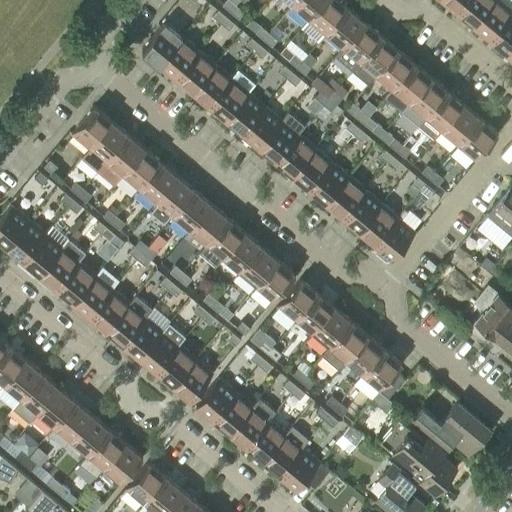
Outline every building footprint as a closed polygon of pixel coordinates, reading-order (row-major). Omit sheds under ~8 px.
[(229,10),(235,3),(230,0),(224,0),(221,4),(229,10)] [(307,18),(322,0),(294,0),(290,5),(307,18)] [(323,32),(346,5),(340,0),(322,0),(307,18),(300,26),(317,40),(323,32)] [(444,0),(456,9),(463,0),(444,0)] [(473,23),(492,0),(463,0),(456,9),(473,23)] [(489,37),(511,9),(511,0),(492,0),(473,23),(489,37)] [(237,17),(243,10),(235,3),(229,10),(237,17)] [(334,54),(363,19),(346,5),(323,32),(340,46),(334,54)] [(225,15),(217,8),(211,15),(220,22),(225,15)] [(506,51),(511,43),(511,9),(489,37),(506,51)] [(233,22),(225,15),(220,22),(228,29),(233,22)] [(351,68),(380,33),(363,19),(334,54),(351,68)] [(157,60),(179,33),(164,20),(141,47),(157,60)] [(268,31),(260,25),(254,31),(262,38),(268,31)] [(271,45),(276,38),(268,31),(262,38),(271,45)] [(174,75),(196,47),(179,33),(157,60),(174,75)] [(374,74),(396,47),(380,33),(351,68),(357,61),(374,74)] [(253,49),(258,43),(250,36),(245,43),(253,49)] [(267,49),(258,43),(253,49),(261,56),(267,49)] [(191,89),(213,61),(196,47),(174,75),(191,89)] [(390,88),(413,61),(396,47),(374,74),(390,88)] [(301,59),(293,52),(287,59),(296,66),(301,59)] [(309,66),(301,59),(296,66),(304,72),(309,66)] [(208,103),(237,68),(230,75),(213,61),(191,89),(208,103)] [(407,102),(430,75),(413,61),(390,88),(407,102)] [(292,70),(284,64),(278,70),(286,77),(292,70)] [(224,117),(253,82),(237,68),(208,103),(224,117)] [(294,84),(300,77),(292,70),(286,77),(294,84)] [(333,89),(325,82),(316,75),(312,80),(313,84),(319,89),(327,96),(333,89)] [(424,116),(446,89),(430,75),(407,102),(424,116)] [(241,131),(264,104),(247,90),(254,82),(253,82),(224,117),(241,131)] [(327,96),(319,89),(313,96),(322,103),(327,96)] [(335,103),(341,96),(333,89),(327,96),(335,103)] [(440,130),(463,102),(446,89),(424,116),(440,130)] [(330,110),(335,103),(327,96),(322,103),(330,110)] [(456,143),(479,116),(463,102),(440,130),(456,143)] [(88,146),(111,119),(93,104),(70,131),(88,146)] [(258,145),(281,118),(264,104),(241,131),(258,145)] [(368,115),(360,108),(354,115),(362,121),(368,115)] [(376,122),(368,115),(362,121),(371,128),(376,122)] [(474,158),(497,131),(479,116),(456,143),(474,158)] [(274,159),(297,131),(281,118),(258,145),(274,159)] [(97,169),(127,133),(111,119),(88,146),(80,155),(97,169)] [(353,133),(358,126),(350,119),(345,126),(353,133)] [(367,133),(358,126),(353,133),(361,140),(367,133)] [(291,173),(314,146),(297,131),(274,159),(291,173)] [(113,183),(144,146),(127,133),(97,169),(113,183)] [(401,142),(393,136),(387,142),(395,149),(401,142)] [(409,149),(401,142),(395,149),(404,156),(409,149)] [(138,188),(160,160),(144,146),(113,183),(121,174),(138,188)] [(308,187),(331,159),(314,146),(291,173),(308,187)] [(392,154),(384,147),(378,154),(386,161),(392,154)] [(394,167),(400,161),(392,154),(386,161),(394,167)] [(51,172),(57,165),(48,158),(43,165),(51,172)] [(325,201),(347,173),(331,159),(308,187),(325,201)] [(154,201),(177,174),(160,160),(138,188),(154,201)] [(434,170),(426,163),(421,170),(429,177),(434,170)] [(47,176),(39,169),(33,176),(41,183),(47,176)] [(443,177),(434,170),(429,177),(437,184),(443,177)] [(341,214),(364,187),(347,173),(325,201),(341,214)] [(171,216),(194,188),(177,174),(154,201),(148,209),(165,223),(171,216)] [(419,188),(425,181),(417,175),(411,181),(419,188)] [(77,193),(82,186),(74,180),(69,186),(77,193)] [(433,188),(425,181),(419,188),(427,195),(433,188)] [(511,234),(511,232),(511,184),(493,205),(496,208),(490,215),(511,234)] [(85,200),(90,193),(82,186),(77,193),(85,200)] [(358,228),(380,201),(364,187),(341,214),(358,228)] [(188,230),(211,202),(194,188),(171,216),(188,230)] [(73,198),(65,191),(59,198),(67,204),(73,198)] [(75,211),(81,205),(73,198),(67,204),(75,211)] [(374,242),(397,215),(380,201),(358,228),(374,242)] [(204,243),(227,216),(211,202),(188,230),(204,243)] [(0,240),(5,244),(28,217),(11,203),(0,215),(0,240)] [(115,214),(107,207),(102,214),(110,221),(115,214)] [(392,257),(414,229),(412,228),(420,218),(408,208),(400,217),(397,215),(374,242),(392,257)] [(123,221),(115,214),(110,221),(118,228),(123,221)] [(22,258),(51,223),(44,216),(37,224),(28,217),(5,244),(22,258)] [(221,257),(244,230),(227,216),(204,243),(198,251),(215,265),(221,257)] [(100,232),(106,225),(98,219),(92,225),(100,232)] [(39,272),(68,237),(51,223),(22,258),(39,272)] [(108,239),(114,232),(106,225),(100,232),(108,239)] [(238,271),(260,244),(244,230),(221,257),(238,271)] [(55,286),(78,259),(62,245),(69,237),(68,237),(39,272),(55,286)] [(147,244),(139,238),(133,244),(141,251),(147,244)] [(136,258),(141,251),(133,244),(128,251),(136,258)] [(149,258),(155,251),(147,244),(141,251),(149,258)] [(254,285),(277,257),(260,244),(238,271),(254,285)] [(144,264),(149,258),(141,251),(136,258),(144,264)] [(271,299),(294,272),(277,257),(254,285),(271,299)] [(72,300),(95,273),(78,259),(55,286),(72,300)] [(176,276),(182,270),(174,263),(168,270),(176,276)] [(190,277),(182,270),(176,276),(185,283),(190,277)] [(89,314),(112,287),(95,273),(72,300),(89,314)] [(167,288),(173,281),(165,274),(159,281),(167,288)] [(294,318),(317,291),(300,276),(277,304),(294,318)] [(175,295),(181,288),(173,281),(167,288),(175,295)] [(511,319),(510,318),(510,317),(511,313),(511,303),(487,283),(474,300),(483,308),(474,320),(511,350),(511,319)] [(128,301),(112,287),(89,314),(105,328),(128,301)] [(128,301),(105,328),(122,342),(145,314),(152,305),(136,291),(128,301)] [(215,297),(207,291),(202,297),(210,304),(215,297)] [(311,332),(334,305),(317,291),(294,318),(311,332)] [(223,304),(215,297),(210,304),(218,311),(223,304)] [(200,316),(206,309),(198,302),(192,309),(200,316)] [(327,346),(350,319),(334,305),(311,332),(327,346)] [(214,316),(206,309),(200,316),(208,322),(214,316)] [(161,328),(145,314),(122,342),(139,356),(161,328)] [(161,328),(139,356),(155,369),(178,342),(185,333),(169,319),(161,328)] [(249,326),(241,319),(235,326),(244,333),(249,326)] [(338,367),(367,332),(350,319),(327,346),(321,353),(338,367)] [(234,344),(240,337),(231,330),(226,337),(234,344)] [(361,374),(384,347),(367,332),(338,367),(344,360),(361,374)] [(272,345),(264,338),(258,345),(267,352),(272,345)] [(172,383),(195,356),(178,342),(155,369),(172,383)] [(0,386),(24,357),(8,343),(0,351),(0,382),(1,384),(0,385),(0,386)] [(275,358),(280,352),(272,345),(267,352),(275,358)] [(378,388),(394,369),(401,361),(384,347),(361,374),(378,388)] [(257,363),(263,356),(255,350),(249,356),(257,363)] [(189,398),(212,370),(195,356),(172,383),(189,398)] [(265,370),(271,363),(263,356),(257,363),(265,370)] [(0,396),(11,407),(41,371),(24,357),(0,386),(0,396)] [(305,372),(297,366),(292,373),(300,379),(305,372)] [(387,396),(404,376),(394,369),(378,388),(387,396)] [(28,421),(35,412),(58,385),(41,371),(11,407),(28,421)] [(308,386),(314,379),(305,372),(300,379),(308,386)] [(212,417),(235,390),(217,375),(194,402),(212,417)] [(290,391),(296,384),(288,377),(282,384),(290,391)] [(298,398),(304,391),(296,384),(290,391),(298,398)] [(52,426),(75,399),(58,385),(35,412),(52,426)] [(378,388),(370,398),(379,406),(387,396),(378,388)] [(229,431),(251,403),(235,390),(212,417),(229,431)] [(339,400),(330,393),(325,400),(333,407),(339,400)] [(68,440),(91,413),(75,399),(52,426),(68,440)] [(468,452),(489,427),(456,399),(440,419),(421,404),(411,416),(447,446),(453,439),(468,452)] [(341,414),(347,407),(339,400),(333,407),(341,414)] [(245,445),(268,417),(251,403),(229,431),(245,445)] [(323,419),(329,412),(321,405),(315,412),(323,419)] [(331,425),(337,419),(329,412),(323,419),(331,425)] [(85,454),(108,426),(91,413),(68,440),(85,454)] [(456,464),(438,450),(441,446),(427,434),(424,438),(398,416),(379,439),(414,468),(411,471),(434,491),(456,464)] [(262,458),(285,431),(268,417),(245,445),(262,458)] [(101,468),(124,440),(108,426),(85,454),(101,468)] [(278,472),(301,445),(285,431),(262,458),(278,472)] [(119,482),(142,455),(124,440),(101,468),(119,482)] [(303,478),(319,459),(301,445),(278,472),(296,487),(303,478)] [(28,455),(19,448),(14,455),(22,462),(28,455)] [(0,476),(10,481),(16,466),(0,452),(0,476)] [(30,468),(36,462),(28,455),(22,462),(30,468)] [(141,501),(164,474),(147,459),(124,487),(141,501)] [(313,486),(329,468),(319,459),(303,478),(313,486)] [(414,511),(423,502),(407,489),(402,485),(410,476),(392,460),(378,477),(386,484),(376,495),(395,511),(414,511)] [(154,511),(161,511),(181,488),(164,474),(141,501),(154,511)] [(70,511),(28,476),(14,492),(27,503),(24,507),(30,511),(70,511)] [(61,482),(53,476),(47,483),(55,489),(61,482)] [(63,496),(69,489),(61,482),(55,489),(63,496)] [(188,511),(198,502),(181,488),(161,511),(188,511)] [(210,511),(198,502),(188,511),(210,511)]
